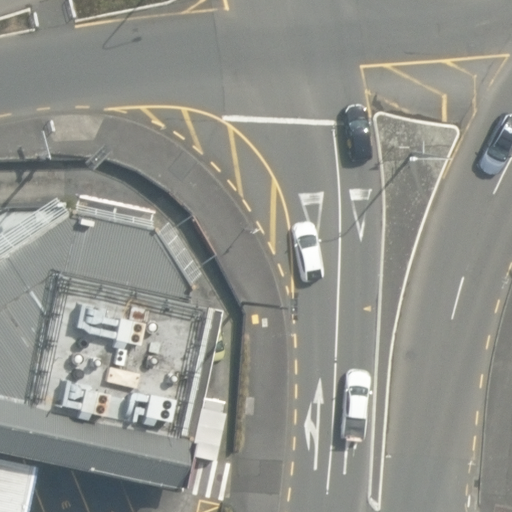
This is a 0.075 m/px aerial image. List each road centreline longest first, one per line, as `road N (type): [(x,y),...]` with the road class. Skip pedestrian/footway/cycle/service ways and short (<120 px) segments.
road 1 (secondary): [(327,511),(336,274),(327,125),(342,9)]
road 2 (secondary): [(511,159),(495,185),(449,337),(420,511)]
road 3 (secondary): [(284,0),(162,55),(0,90)]
road 4 (secondary): [(511,45),(467,52),(401,41),(342,9)]
